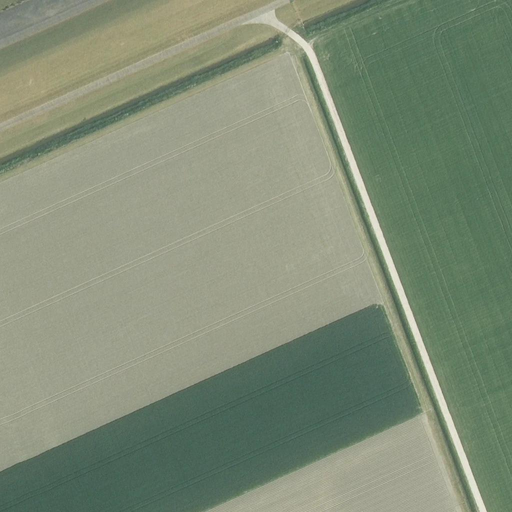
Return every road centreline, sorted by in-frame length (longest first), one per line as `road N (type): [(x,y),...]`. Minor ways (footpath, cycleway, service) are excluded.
road 1 (track): [(482,511),(310,54),(256,13)]
road 2 (track): [(66,511),(0,338)]
